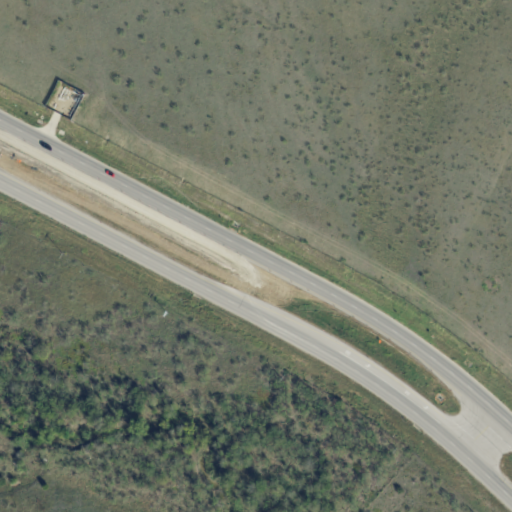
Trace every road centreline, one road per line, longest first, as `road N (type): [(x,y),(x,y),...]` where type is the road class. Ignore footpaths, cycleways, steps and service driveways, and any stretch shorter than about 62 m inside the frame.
road 1 (primary): [(502,417),(358,312),(0,120)]
road 2 (primary): [(0,182),(315,348)]
road 3 (primary): [(315,348),(461,455)]
